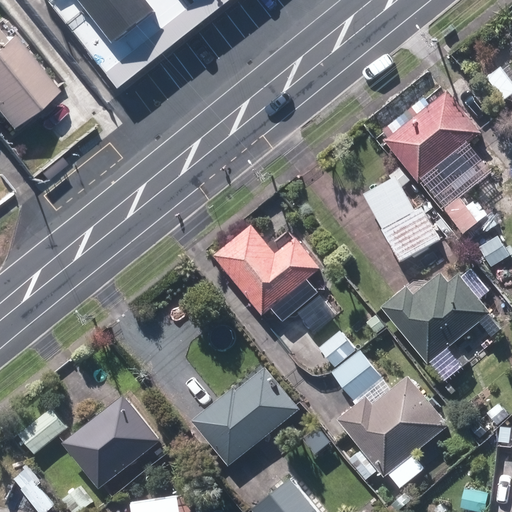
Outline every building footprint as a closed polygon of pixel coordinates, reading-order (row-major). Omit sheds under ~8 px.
[(54,0),(111,70),(200,0),(54,0)] [(0,132),(61,83),(6,15),(0,19),(0,132)] [(453,90),(391,140),(424,179),(485,129),(453,90)] [(40,171),(49,181),(67,165),(57,155),(40,171)] [(448,173),(432,186),(445,202),(461,188),(448,173)] [(369,194),(405,259),(443,238),(426,206),(420,209),(402,176),(369,194)] [(467,197),(452,208),(469,231),(476,226),(483,221),(467,197)] [(255,222),(216,253),(265,313),(290,293),(323,267),(297,234),(277,250),(255,222)] [(464,275),(456,282),(447,272),(420,295),(413,286),(389,306),(434,360),(494,309),(464,275)] [(339,372),(362,401),(390,380),(367,350),(339,372)] [(200,421),(235,464),(306,408),(274,367),(244,391),(242,388),(200,421)] [(346,420),(389,476),(455,425),(416,376),(380,403),(375,397),(346,420)] [(71,443),(106,487),(167,439),(132,395),(71,443)] [(491,414),(501,424),(511,414),(511,413),(503,404),(491,414)] [(22,433),(38,454),(72,427),(55,406),(22,433)] [(474,427),(483,438),(490,432),(481,421),(474,427)] [(353,459),(369,480),(383,469),(367,448),(353,459)] [(256,509),(258,511),(322,511),(295,478),(256,509)] [(80,484),(65,498),(76,511),(81,511),(95,501),(80,484)] [(487,511),(491,492),(465,488),(462,509),(477,511),(487,511)] [(397,504),(401,510),(415,499),(409,494),(397,504)] [(231,511),(250,511),(243,503),(231,511)]
